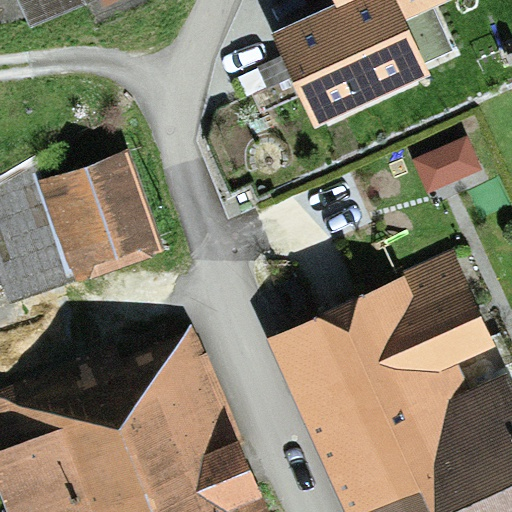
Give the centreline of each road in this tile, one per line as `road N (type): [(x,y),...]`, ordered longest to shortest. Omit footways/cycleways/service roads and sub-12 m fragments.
road 1 (residential): [(320,511),(179,145)]
road 2 (residential): [(216,0),(186,68),(179,145)]
